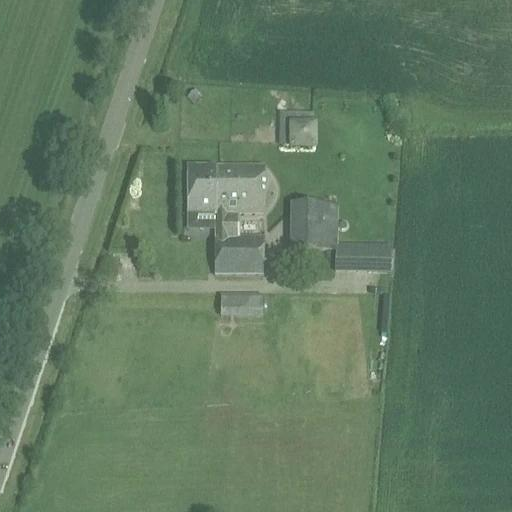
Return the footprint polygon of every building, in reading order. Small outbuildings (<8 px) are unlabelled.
[(291,116),(291,149),(313,149),(313,117),(291,116)] [(214,277),(263,277),(263,239),(229,239),(229,217),(264,217),(264,168),(187,168),(187,216),(215,216),(215,239),(214,277)] [(335,274),(376,275),(376,270),(391,271),(392,253),(376,252),(376,250),(337,249),(337,207),(289,205),(289,253),(335,254),(335,274)] [(136,256),(151,259),(155,241),(139,238),(136,256)] [(224,318),(263,318),(263,296),(224,296),(224,318)]
